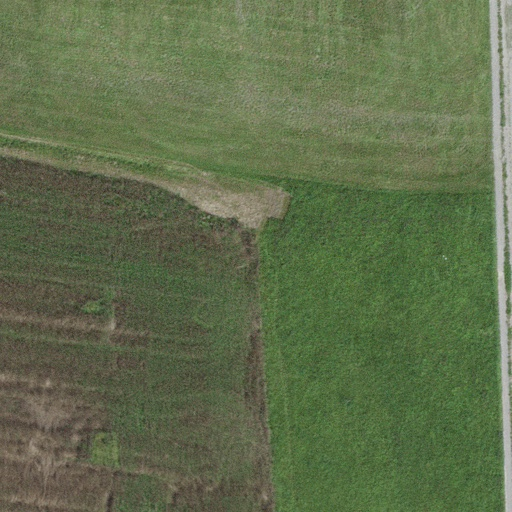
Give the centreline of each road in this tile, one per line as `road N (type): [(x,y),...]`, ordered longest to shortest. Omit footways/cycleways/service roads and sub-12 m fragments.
road 1 (track): [(0,135),(240,193)]
road 2 (track): [(506,0),(511,213)]
